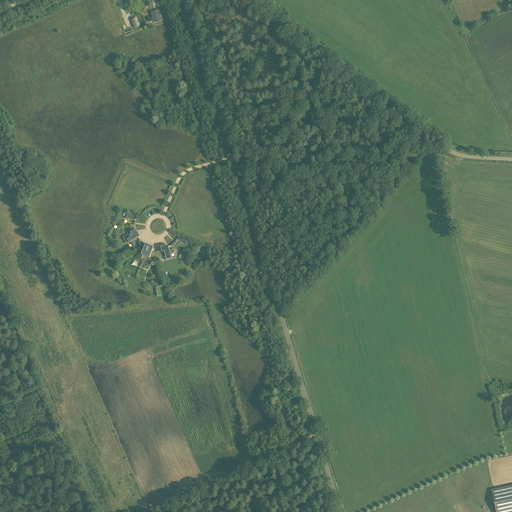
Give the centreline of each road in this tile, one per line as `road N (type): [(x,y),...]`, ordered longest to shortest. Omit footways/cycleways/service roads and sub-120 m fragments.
road 1 (tertiary): [(340,511),(236,156)]
road 2 (unclassified): [(511,159),(448,150),(250,0)]
road 3 (track): [(164,511),(306,450),(332,511)]
road 4 (tertiary): [(236,156),(188,0)]
